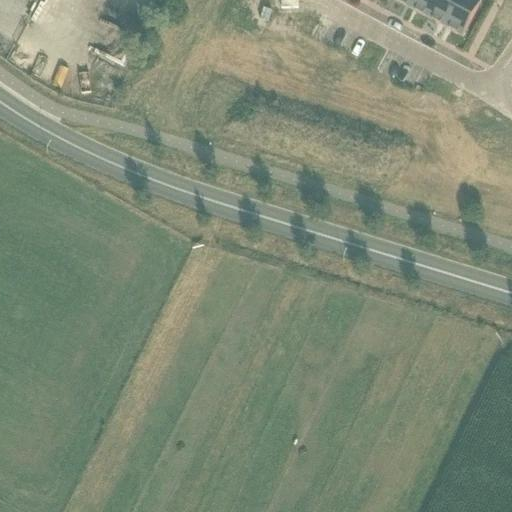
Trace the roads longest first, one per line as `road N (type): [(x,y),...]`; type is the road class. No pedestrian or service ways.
road 1 (tertiary): [(511,294),(190,194),(78,148),(0,102)]
road 2 (residential): [(325,0),(495,81)]
